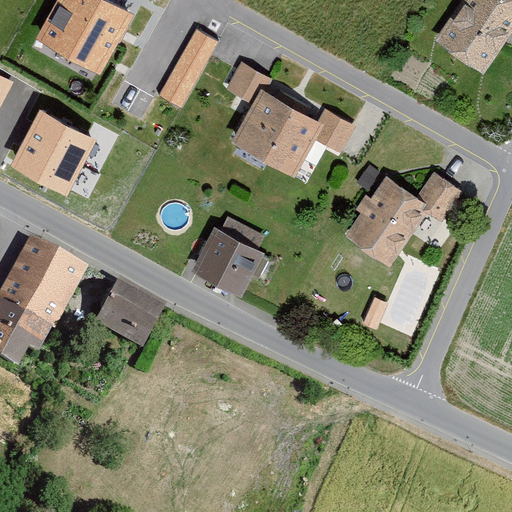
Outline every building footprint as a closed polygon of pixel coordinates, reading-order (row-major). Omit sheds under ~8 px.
[(130,11),(110,0),(61,0),(42,34),(99,66),(130,11)] [(511,0),(467,0),(437,42),(487,78),(511,43),(511,0)] [(197,27),(160,94),(183,107),(220,40),(197,27)] [(237,144),(300,179),(321,144),(347,159),(359,128),(330,121),(269,91),(274,83),(245,67),(232,93),(258,107),(237,144)] [(0,75),(0,108),(1,109),(15,83),(0,75)] [(53,147),(31,187),(72,209),(93,169),(53,147)] [(347,238),(397,270),(431,215),(444,223),(464,191),(437,175),(424,196),(387,174),(347,238)] [(228,218),(195,273),(243,302),(271,255),(258,247),(263,238),(228,218)] [(91,271),(37,243),(0,313),(0,353),(38,373),(91,271)] [(151,355),(174,312),(124,286),(102,329),(151,355)]
